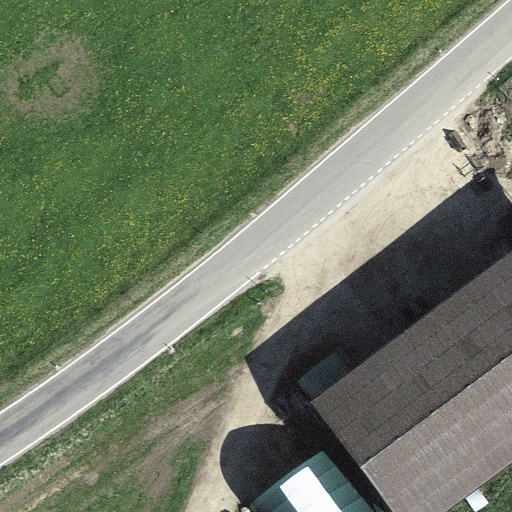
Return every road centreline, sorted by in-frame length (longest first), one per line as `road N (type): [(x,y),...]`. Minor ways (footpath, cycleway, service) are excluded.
road 1 (tertiary): [(511,35),(100,381),(0,448)]
road 2 (track): [(301,214),(323,277),(206,511)]
